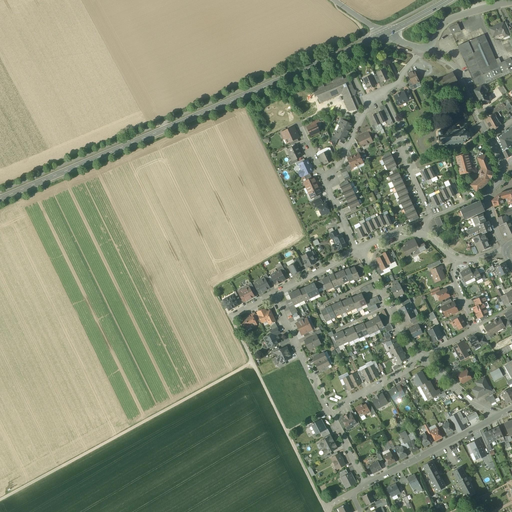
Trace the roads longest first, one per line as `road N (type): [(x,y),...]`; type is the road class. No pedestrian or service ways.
road 1 (track): [(0,498),(252,361),(326,511)]
road 2 (secondary): [(385,34),(0,198)]
road 3 (residential): [(366,485),(273,296)]
road 4 (residential): [(492,418),(366,485)]
road 5 (residential): [(383,96),(431,218)]
road 6 (residential): [(360,249),(399,331),(421,357)]
